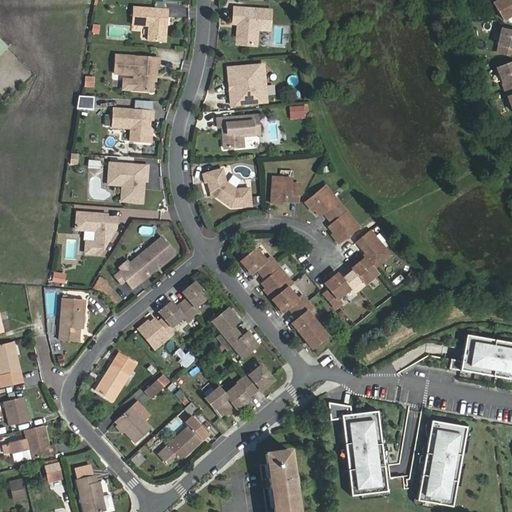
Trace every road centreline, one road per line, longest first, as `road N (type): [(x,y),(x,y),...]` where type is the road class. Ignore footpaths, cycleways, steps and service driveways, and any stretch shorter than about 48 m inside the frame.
road 1 (residential): [(159,511),(72,414),(69,393),(116,328),(208,253)]
road 2 (residential): [(204,0),(178,172),(187,215),(208,253)]
road 3 (residential): [(317,382),(160,511)]
road 4 (residential): [(511,399),(317,382)]
road 5 (residential): [(208,253),(317,382)]
road 6 (residential): [(208,253),(246,222),(294,223),(328,254)]
